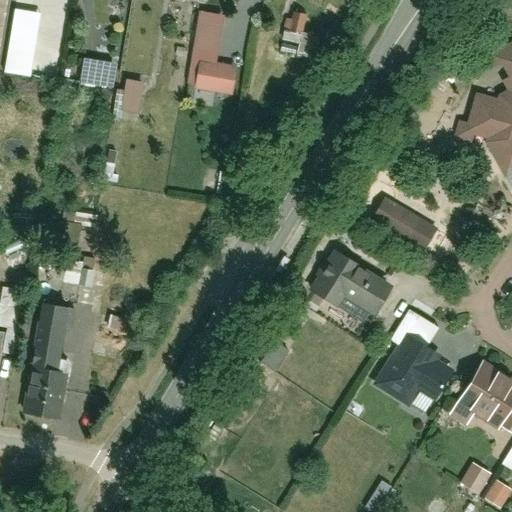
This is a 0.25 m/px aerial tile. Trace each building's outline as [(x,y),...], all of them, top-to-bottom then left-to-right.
[(220,19),(195,16),(183,92),(226,99),(230,75),(211,71),(220,19)] [(456,126),(450,140),(469,147),(482,142),(501,178),(511,173),(511,46),(486,62),(503,95),(490,102),(480,101),(471,98),(462,130),(456,126)] [(419,217),(381,198),(368,219),(407,238),(419,217)] [(370,310),(387,280),(334,249),(310,292),(335,306),(342,294),(370,310)] [(19,373),(14,410),(55,417),(70,312),(35,306),(26,373),(19,373)] [(438,351),(405,331),(373,383),(406,403),(416,387),(431,397),(450,367),(434,357),(438,351)] [(511,383),(478,363),(453,404),(511,438),(511,383)]
